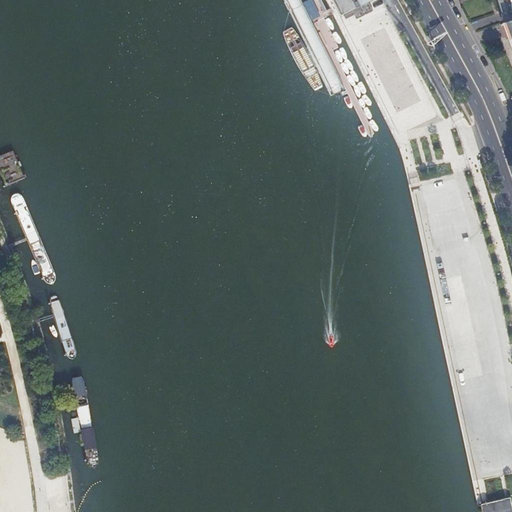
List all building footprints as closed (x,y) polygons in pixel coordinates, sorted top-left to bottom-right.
[(329,0),(338,18),(341,17),(344,22),(353,17),(355,22),(371,14),(366,4),(374,0),(329,0)] [(511,0),(498,0),(498,2),(498,12),(500,17),(498,18),(500,24),(505,23),(511,20),(511,0)] [(386,35),(381,20),(352,29),(357,44),(386,35)] [(11,201),(12,204),(45,281),(48,284),(51,285),(53,285),(55,282),(56,278),(55,274),(23,199),(20,196),(18,194),(13,196),(11,199),(11,201)] [(51,305),(65,353),(68,357),(71,359),(73,360),(75,358),(76,354),(76,350),(59,300),(57,297),(55,297),(53,297),(51,300),(50,303),(51,305)] [(93,470),(95,470),(97,467),(98,463),(98,461),(98,458),(82,378),(79,376),(78,375),(72,376),(71,378),(71,381),(86,461),(87,465),(92,469),(93,470)] [(500,497),(511,494),(511,476),(496,481),(500,497)] [(511,511),(509,500),(483,506),(483,511),(511,511)]
